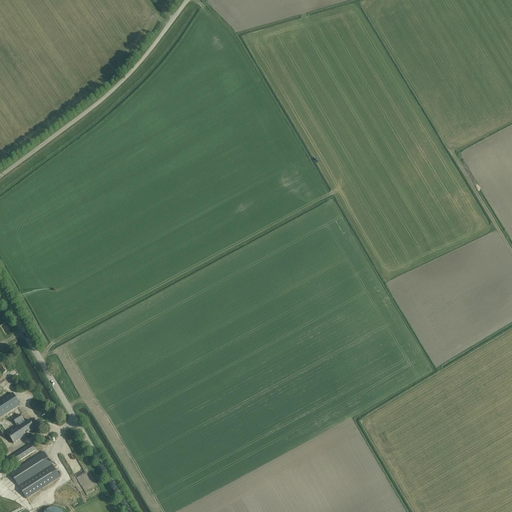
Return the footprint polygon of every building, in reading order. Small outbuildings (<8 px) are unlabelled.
[(3,363),(0,365),(0,369),(3,374),(8,371),(3,363)] [(13,393),(9,396),(0,401),(0,418),(17,408),(21,406),(13,393)] [(9,432),(8,433),(13,442),(15,442),(26,435),(25,434),(31,431),(35,428),(30,421),(26,423),(24,420),(21,416),(14,420),(13,420),(18,427),(9,432)] [(3,424),(0,425),(0,429),(4,436),(8,433),(3,424)] [(32,445),(14,456),(17,462),(35,451),(32,445)] [(10,474),(13,478),(27,499),(60,478),(44,452),(10,474)]
